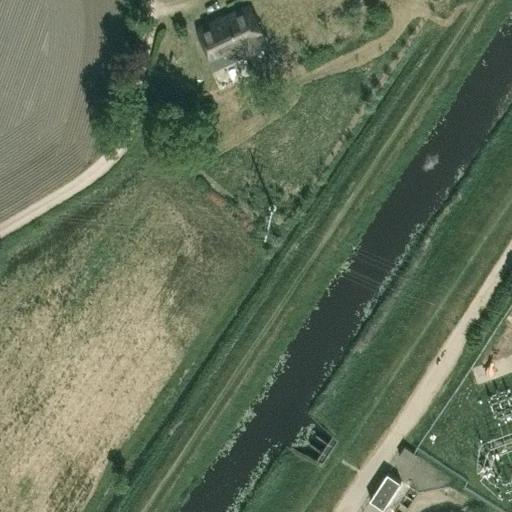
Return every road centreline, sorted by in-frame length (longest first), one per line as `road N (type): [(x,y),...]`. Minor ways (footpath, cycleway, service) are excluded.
road 1 (track): [(481,0),(141,511)]
road 2 (track): [(343,511),(511,249)]
road 3 (track): [(0,233),(124,144),(145,54),(146,0)]
